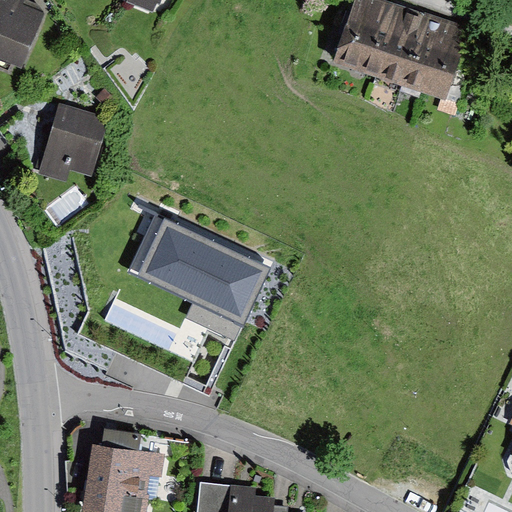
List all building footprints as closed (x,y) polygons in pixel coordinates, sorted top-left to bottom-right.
[(23,0),(0,0),(0,56),(21,65),(40,18),(20,10),(23,0)] [(157,0),(113,0),(151,16),(157,0)] [(363,68),(387,0),(354,0),(333,57),(363,68)] [(403,81),(425,14),(388,0),(387,0),(363,68),(403,81)] [(403,81),(427,89),(450,23),(425,14),(403,81)] [(450,23),(427,89),(445,95),(450,81),(458,84),(462,82),(463,79),(464,76),(463,72),(457,70),(461,59),(458,58),(468,29),(450,23)] [(106,114),(53,102),(36,176),(64,182),(67,171),(92,177),(106,114)] [(272,268),(156,214),(129,273),(244,327),(272,268)] [(139,436),(109,431),(106,448),(95,447),(85,510),(97,511),(142,511),(151,455),(136,453),(139,436)] [(280,511),(281,510),(282,505),(269,504),(270,496),(253,494),(254,486),(201,480),(197,511),(280,511)]
